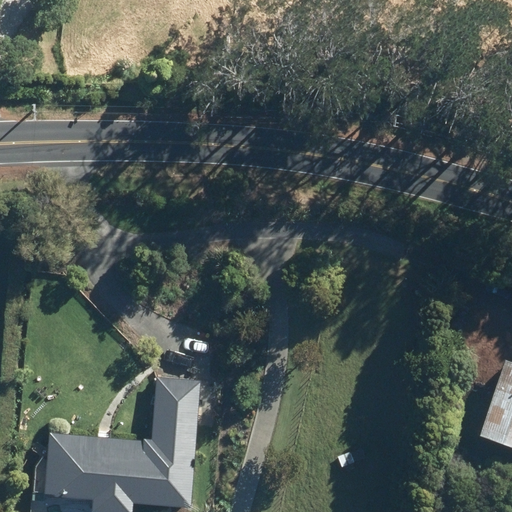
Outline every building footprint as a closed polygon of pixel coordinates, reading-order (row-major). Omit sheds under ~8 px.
[(511,360),(495,354),(468,427),(511,443),(511,360)] [(200,501),(205,378),(161,374),(159,434),(150,433),(149,438),(56,430),(51,488),(103,493),(102,506),(142,509),(142,496),(200,501)] [(352,450),(340,455),(345,466),(357,461),(352,450)] [(374,479),(376,485),(384,483),(382,477),(374,479)] [(37,488),(37,497),(51,498),(51,488),(37,488)]
